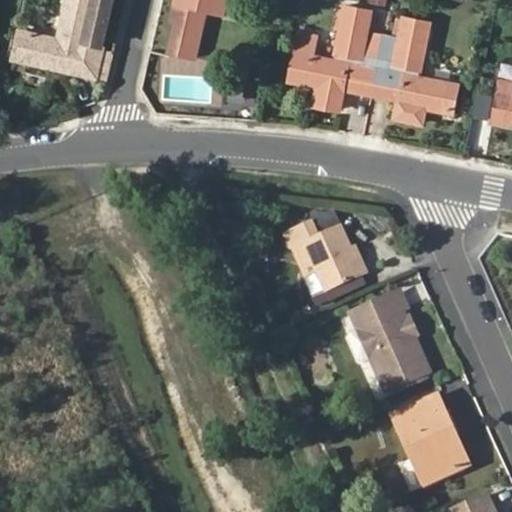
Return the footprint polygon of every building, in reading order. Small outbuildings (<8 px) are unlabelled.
[(111,0),(69,0),(59,41),(21,33),(15,58),(66,70),(70,53),(84,57),(80,73),(94,76),(111,0)] [(176,0),(172,21),(176,22),(169,53),(193,58),(203,10),(221,14),(223,0),(176,0)] [(358,90),(371,93),(376,69),(360,66),(370,11),(344,5),(333,61),(294,54),(289,80),(345,91),(348,77),(359,80),(358,90)] [(376,69),(371,93),(384,96),(386,85),(402,87),(399,102),(452,112),(457,85),(418,78),(428,23),(403,17),(393,73),(376,69)] [(70,53),(66,70),(80,73),(84,57),(70,53)] [(511,96),(498,93),(493,120),(511,123),(511,96)] [(351,273),(339,246),(328,223),(306,233),(300,218),(271,232),(276,244),(293,238),(316,289),(351,273)] [(346,243),(339,246),(351,273),(358,269),(346,243)] [(366,345),(360,357),(375,390),(419,370),(402,334),(395,317),(390,306),(397,303),(390,288),(340,311),(347,328),(360,332),(366,345)] [(395,317),(402,334),(409,331),(401,313),(395,317)] [(347,328),(360,357),(366,345),(360,332),(347,328)] [(431,396),(424,399),(431,414),(437,411),(431,396)] [(431,414),(424,399),(385,416),(416,487),(452,470),(435,432),(445,428),(437,411),(431,414)] [(435,432),(452,470),(462,465),(445,428),(435,432)] [(486,511),(480,498),(445,511),(486,511)]
